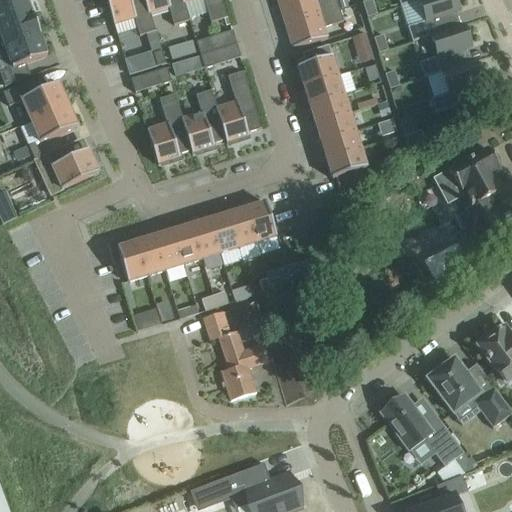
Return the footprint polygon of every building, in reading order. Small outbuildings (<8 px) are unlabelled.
[(26,0),(11,0),(0,4),(0,27),(32,16),(32,15),(26,0)] [(105,0),(114,26),(119,41),(139,35),(140,37),(146,35),(154,33),(144,0),(132,4),(130,0),(105,0)] [(143,0),(144,0),(154,33),(155,32),(150,15),(168,9),(174,27),(188,22),(181,0),(143,0)] [(181,0),(188,22),(190,22),(189,20),(208,15),(211,24),(224,20),(227,19),(220,0),(181,0)] [(315,0),(294,0),(279,5),(285,27),(339,10),(336,0),(329,0),(317,4),(315,0)] [(346,0),(340,2),(342,10),(349,8),(346,0)] [(398,0),(401,9),(419,3),(426,0),(398,0)] [(408,29),(413,44),(431,39),(430,38),(441,35),(440,34),(436,22),(461,14),(456,0),(426,0),(419,3),(426,23),(408,29)] [(373,4),(364,7),(368,19),(377,15),(373,4)] [(339,10),(285,27),(293,50),(328,39),(324,29),(343,23),(339,10)] [(32,16),(0,27),(0,49),(0,50),(40,36),(40,37),(41,37),(33,15),(32,15),(32,16)] [(419,65),(424,80),(442,74),(452,71),(452,70),(448,58),(472,50),(465,26),(440,34),(441,35),(430,38),(431,39),(437,59),(419,65)] [(154,33),(146,35),(149,45),(158,42),(155,32),(154,33)] [(365,35),(352,39),(355,48),(368,44),(365,35)] [(0,49),(0,52),(7,71),(0,73),(0,74),(5,87),(31,78),(26,65),(47,57),(40,37),(40,36),(0,50),(0,49)] [(208,39),(196,43),(200,56),(212,53),(208,39)] [(385,40),(375,43),(379,54),(388,51),(385,40)] [(178,46),(168,49),(172,62),(181,59),(178,47),(178,46)] [(162,51),(153,53),(157,67),(166,65),(162,51)] [(153,53),(126,61),(130,75),(157,67),(153,53)] [(212,53),(200,56),(204,69),(216,66),(212,53)] [(332,58),(297,69),(303,88),(338,77),(332,58)] [(431,100),(436,116),(454,110),(464,106),(459,93),(484,85),(476,62),(452,70),(452,71),(442,74),(449,95),(431,100)] [(167,70),(155,73),(159,86),(171,83),(167,70)] [(212,92),(210,92),(225,141),(226,144),(237,141),(238,144),(249,140),(247,134),(261,130),(243,73),(227,78),(235,104),(217,109),(212,92)] [(396,76),(386,79),(390,90),(400,87),(396,76)] [(338,77),(303,88),(309,106),(344,95),(338,77)] [(40,79),(3,94),(9,108),(22,102),(31,123),(64,108),(68,107),(68,106),(64,107),(60,99),(64,98),(58,85),(45,90),(40,79)] [(175,96),(173,96),(191,152),(192,155),(203,152),(204,155),(215,151),(213,145),(225,141),(210,92),(196,97),(201,114),(183,120),(175,96)] [(344,95),(309,106),(315,125),(349,114),(344,95)] [(167,125),(147,131),(157,166),(168,163),(169,166),(181,162),(179,156),(191,152),(173,96),(159,101),(167,125)] [(376,100),(357,105),(359,111),(378,105),(376,100)] [(64,108),(31,123),(41,145),(78,128),(72,115),(68,117),(64,108)] [(349,114),(315,125),(320,143),(355,132),(349,114)] [(411,123),(401,126),(404,137),(405,138),(414,135),(411,123)] [(355,132),(320,143),(326,161),(361,150),(355,132)] [(414,135),(405,138),(409,150),(426,145),(422,132),(414,135)] [(41,158),(35,144),(29,147),(35,161),(41,158)] [(70,160),(65,147),(41,158),(35,161),(51,197),(95,176),(91,167),(95,165),(88,152),(70,160)] [(361,150),(326,161),(332,180),(336,179),(340,191),(362,184),(358,172),(367,170),(361,150)] [(489,151),(435,180),(448,204),(463,196),(470,209),(458,215),(473,242),(501,227),(487,201),(504,191),(498,180),(503,177),(489,151)] [(266,204),(247,210),(257,245),(276,239),(266,204)] [(12,208),(0,213),(0,219),(3,226),(17,219),(12,208)] [(247,210),(228,215),(239,250),(257,245),(247,210)] [(228,215),(210,221),(220,256),(239,250),(228,215)] [(210,221),(191,227),(202,261),(220,256),(210,221)] [(191,227),(173,232),(184,267),(202,261),(191,227)] [(173,232),(155,238),(165,273),(184,267),(173,232)] [(307,233),(298,236),(302,246),(311,243),(307,233)] [(155,238),(136,243),(147,278),(165,273),(155,238)] [(136,243),(117,249),(128,284),(147,278),(136,243)] [(291,267),(266,274),(272,293),(295,279),(291,267)] [(267,280),(259,282),(263,293),(270,291),(267,280)] [(209,312),(231,304),(227,292),(205,300),(209,312)] [(174,303),(137,314),(143,334),(200,316),(197,305),(176,312),(174,303)] [(231,335),(224,314),(203,320),(210,343),(219,340),(229,371),(221,373),(231,403),(256,395),(248,370),(268,364),(262,347),(243,353),(237,333),(231,335)] [(481,345),(478,347),(486,358),(485,359),(488,363),(489,362),(495,370),(494,370),(496,372),(493,374),(501,385),(504,383),(506,385),(511,380),(511,337),(505,327),(492,337),(489,334),(479,342),(481,345)] [(430,378),(427,380),(438,395),(453,415),(471,401),(480,413),(495,433),(511,420),(511,414),(496,393),(485,402),(454,360),(442,369),(440,366),(428,375),(430,378)] [(428,423),(407,395),(384,413),(412,449),(426,438),(448,467),(466,453),(438,415),(428,423)] [(264,466),(190,494),(190,495),(193,494),(199,510),(232,497),(237,508),(250,503),(253,511),(293,511),(301,509),(291,484),(289,485),(285,486),(283,480),(271,484),(264,466)] [(413,511),(459,511),(454,497),(467,492),(462,477),(436,488),(441,501),(413,511)] [(0,511),(9,511),(0,485),(0,511)]
